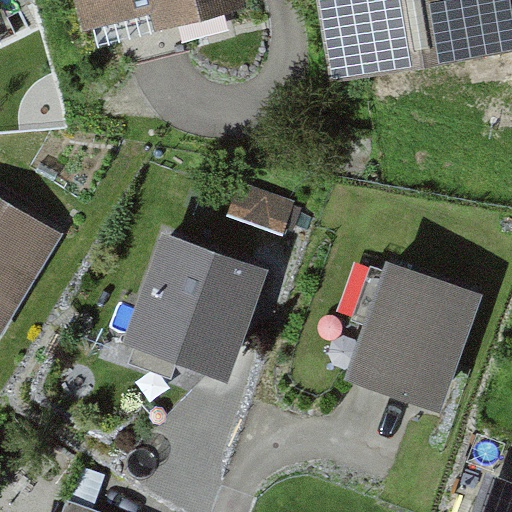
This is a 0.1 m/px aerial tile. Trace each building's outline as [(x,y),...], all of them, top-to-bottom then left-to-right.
[(0,0),(0,34),(25,22),(16,3),(22,0),(0,0)] [(112,0),(119,31),(175,19),(180,44),(272,24),(266,0),(112,0)] [(511,0),(317,0),(330,78),(511,48),(511,0)] [(77,235),(0,191),(0,329),(18,339),(77,235)] [(262,258),(163,226),(128,334),(227,366),(262,258)] [(476,286),(388,254),(347,363),(435,396),(476,286)] [(2,424),(0,427),(0,469),(21,436),(2,424)] [(511,511),(511,475),(489,467),(471,511),(511,511)] [(108,511),(68,497),(63,511),(108,511)]
